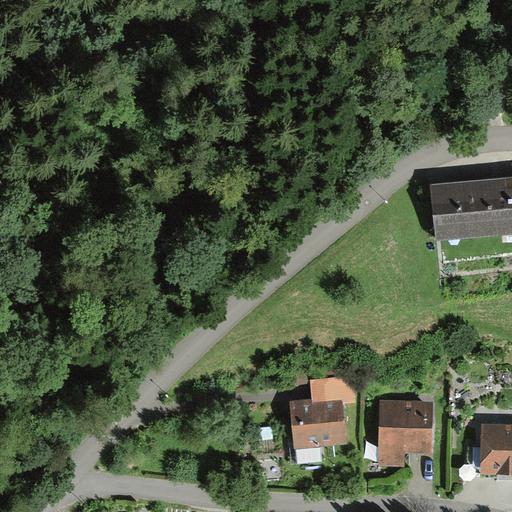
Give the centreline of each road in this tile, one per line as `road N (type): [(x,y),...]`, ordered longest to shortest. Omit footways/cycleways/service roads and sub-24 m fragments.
road 1 (residential): [(511,139),(424,158),(397,172),(215,322),(79,469)]
road 2 (residential): [(79,469),(94,482),(239,498),(473,511)]
road 3 (track): [(0,102),(217,0)]
